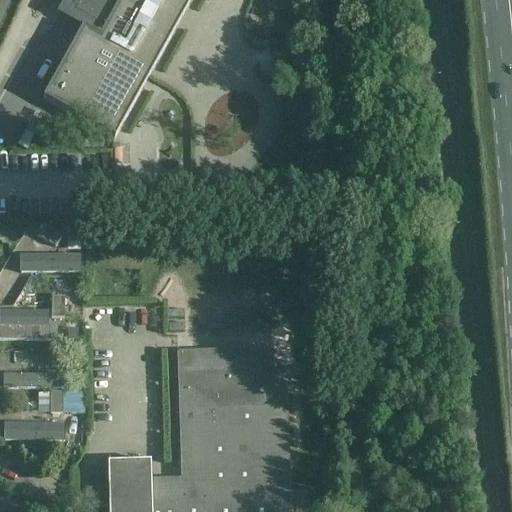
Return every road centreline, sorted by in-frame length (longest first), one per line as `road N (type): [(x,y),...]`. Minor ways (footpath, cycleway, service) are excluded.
road 1 (unclassified): [(495,511),(433,0)]
road 2 (primary): [(494,0),(511,172)]
